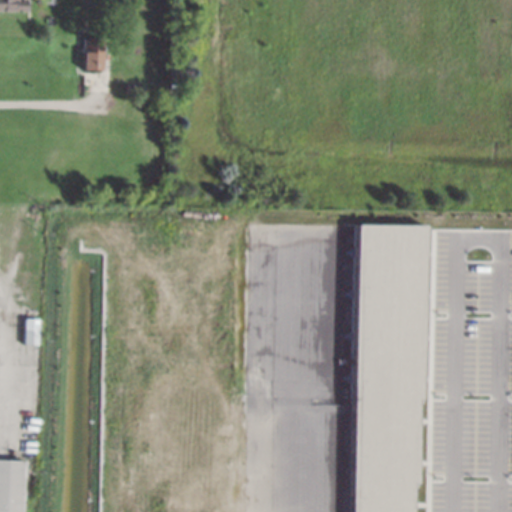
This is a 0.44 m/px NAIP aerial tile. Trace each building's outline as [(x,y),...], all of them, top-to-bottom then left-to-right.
[(0,0),(20,0),(20,10),(0,9),(0,0)] [(94,38),(94,46),(100,46),(99,69),(81,68),(82,37),(94,38)] [(349,511),(409,511),(410,482),(415,482),(416,398),(419,398),(422,225),(353,224),(349,511)] [(23,318),(36,318),(36,344),(22,344),(23,318)] [(0,511),(0,458),(23,460),(20,511),(0,511)]
